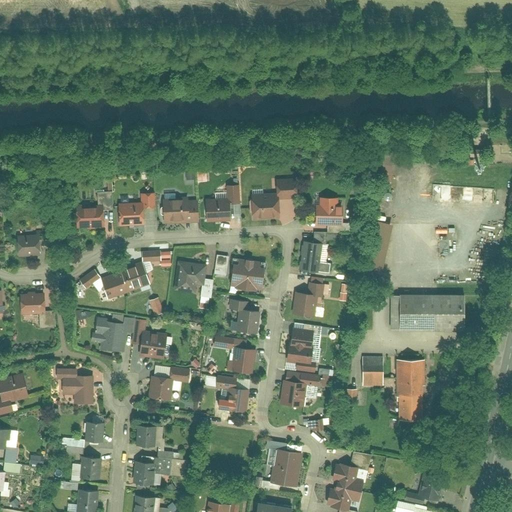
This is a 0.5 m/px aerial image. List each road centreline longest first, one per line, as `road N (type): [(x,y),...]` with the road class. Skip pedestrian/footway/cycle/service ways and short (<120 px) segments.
road 1 (residential): [(300,511),(312,438),(254,422),(283,237),(266,227),(113,241),(28,274),(0,269)]
road 2 (track): [(0,84),(511,65)]
road 3 (unclassified): [(511,126),(0,142)]
road 4 (secondary): [(474,511),(511,346)]
road 5 (residential): [(122,383),(113,511)]
